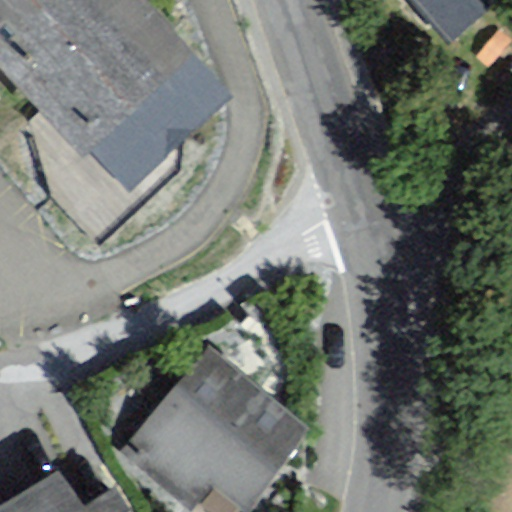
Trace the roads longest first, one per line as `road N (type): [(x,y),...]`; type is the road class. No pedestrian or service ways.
road 1 (residential): [(0,368),(76,358),(243,275),(360,197)]
road 2 (tertiary): [(360,197),(386,354),(389,458),(380,511)]
road 3 (tertiary): [(293,0),(360,197)]
road 4 (unknown): [(511,108),(465,158),(360,197)]
